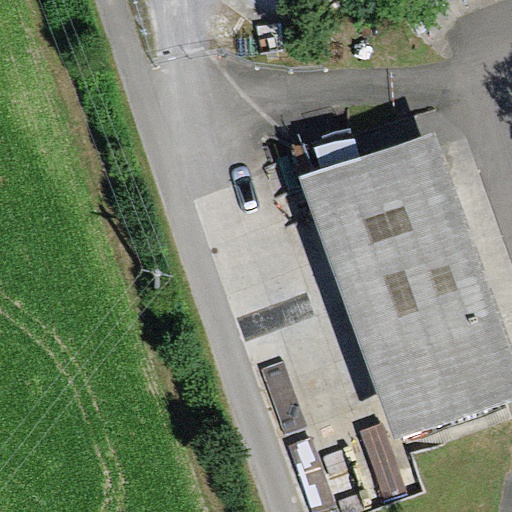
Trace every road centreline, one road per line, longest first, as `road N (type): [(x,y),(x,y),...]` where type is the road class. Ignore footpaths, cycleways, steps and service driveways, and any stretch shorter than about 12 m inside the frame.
road 1 (track): [(114,0),(197,259)]
road 2 (unclassified): [(197,259),(288,511)]
